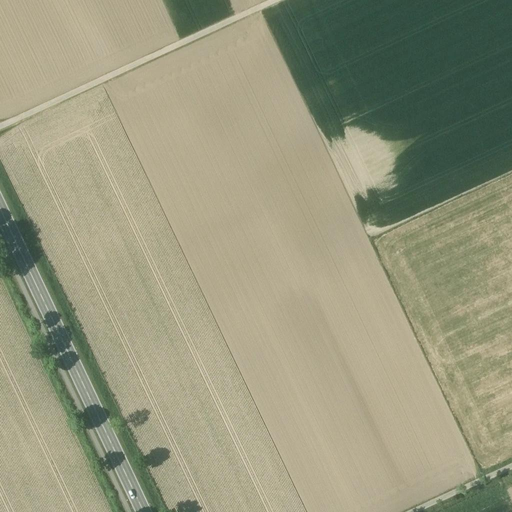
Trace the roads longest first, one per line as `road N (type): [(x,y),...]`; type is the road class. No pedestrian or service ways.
road 1 (secondary): [(145,511),(0,199)]
road 2 (track): [(295,0),(0,136)]
